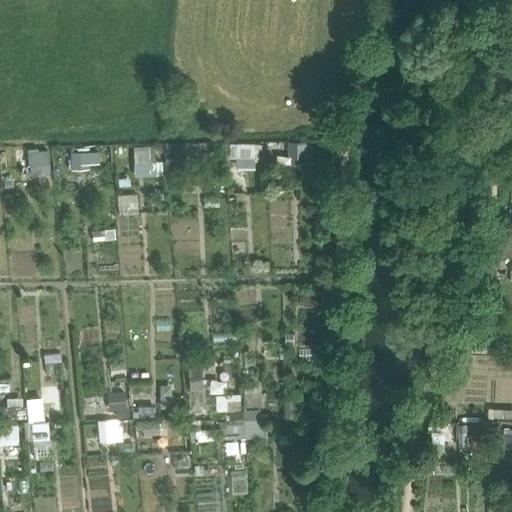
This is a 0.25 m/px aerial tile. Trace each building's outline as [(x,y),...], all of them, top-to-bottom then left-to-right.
[(258,143),(235,142),(234,166),(258,166),(258,143)] [(134,145),(135,174),(162,173),(161,159),(150,160),(149,144),(134,145)] [(51,171),(50,148),(19,149),(20,173),(51,171)] [(72,164),(99,165),(99,150),(72,150),(72,164)] [(29,418),(44,418),(43,396),(28,396),(29,418)] [(112,416),(130,411),(127,397),(108,402),(112,416)] [(157,426),(155,404),(137,405),(138,427),(157,426)] [(260,407),(244,409),(245,419),(217,422),(218,439),(263,434),(260,407)] [(122,439),(121,417),(98,418),(99,440),(122,439)] [(0,442),(20,441),(19,423),(0,424),(0,442)]
